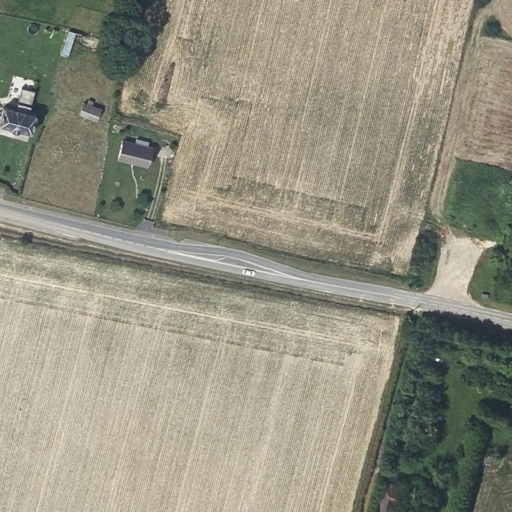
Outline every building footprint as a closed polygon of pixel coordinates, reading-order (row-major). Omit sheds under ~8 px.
[(68,57),(75,32),(69,30),(61,55),(68,57)] [(32,131),(37,116),(35,114),(24,111),(27,103),(33,104),(36,91),(23,87),(19,100),(20,101),(18,109),(5,106),(4,107),(0,119),(0,123),(0,124),(30,132),(32,131)] [(95,120),(100,108),(91,105),(93,101),(89,100),(88,104),(84,102),(79,114),(95,120)] [(148,166),(152,148),(148,146),(149,141),(136,138),(135,143),(123,140),(118,158),(148,166)] [(418,511),(424,511),(429,494),(381,481),(372,511),(393,511),(395,506),(418,511)]
